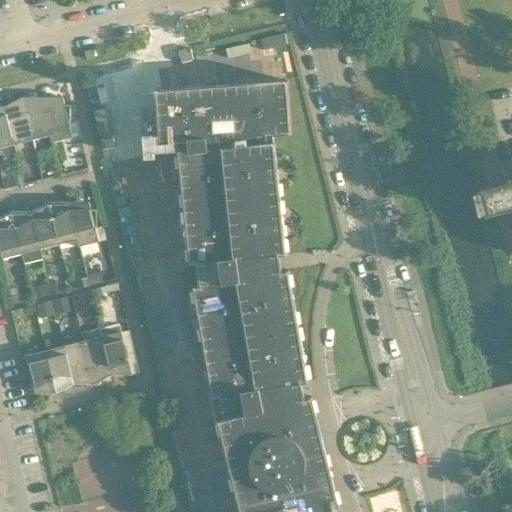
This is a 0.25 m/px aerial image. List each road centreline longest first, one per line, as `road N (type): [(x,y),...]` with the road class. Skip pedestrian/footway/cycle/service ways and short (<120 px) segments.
road 1 (tertiary): [(424,429),(316,0)]
road 2 (residential): [(27,41),(193,0)]
